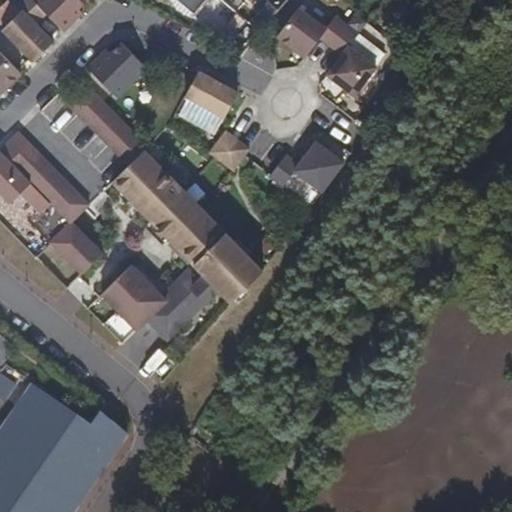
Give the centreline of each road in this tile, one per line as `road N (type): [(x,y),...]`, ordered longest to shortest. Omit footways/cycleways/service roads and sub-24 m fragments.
road 1 (track): [(278,511),(297,494),(352,385),(511,152)]
road 2 (residential): [(0,117),(117,6),(292,97)]
road 3 (residential): [(0,282),(146,397),(150,434),(98,511)]
